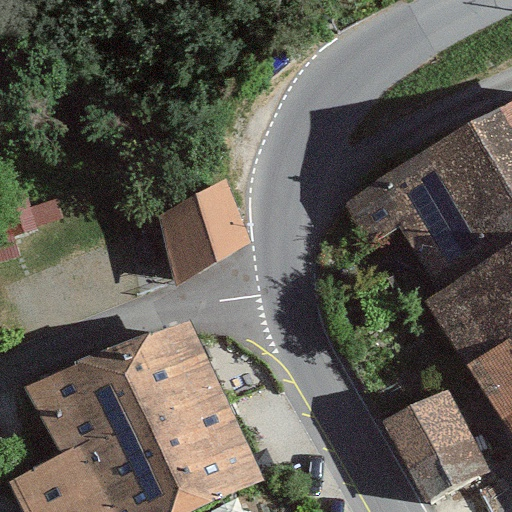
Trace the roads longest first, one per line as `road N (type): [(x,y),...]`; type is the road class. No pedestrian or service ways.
road 1 (tertiary): [(493,0),(332,98),(287,195),(278,254)]
road 2 (residential): [(278,254),(0,369)]
road 3 (tertiary): [(278,254),(285,297),(404,511)]
